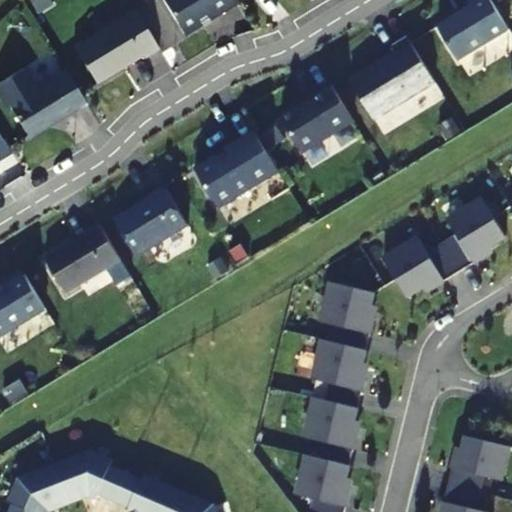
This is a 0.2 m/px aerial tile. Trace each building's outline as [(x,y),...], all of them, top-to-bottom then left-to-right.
[(234,3),(232,0),(161,0),(182,34),(200,24),(199,23),(206,18),(207,19),(234,3)] [(507,30),(488,0),(473,0),(467,4),(468,6),(436,26),(456,60),(507,30)] [(143,58),(157,49),(133,9),(72,46),(95,84),(141,55),(143,58)] [(433,83),(406,38),(391,47),(394,52),(348,80),(372,120),(433,83)] [(69,106),(82,99),(65,72),(35,90),(21,67),(0,80),(0,93),(25,135),(70,109),(69,106)] [(278,117),(300,153),(351,121),(329,85),(306,99),(308,102),(298,108),(297,106),(278,117)] [(276,171),(252,132),(223,150),(225,153),(215,159),(214,157),(193,170),(216,208),(276,171)] [(112,221),(134,257),(186,226),(163,188),(148,197),(150,200),(135,209),(132,209),(112,221)] [(424,234),(393,252),(417,291),(435,280),(438,285),(491,253),(488,248),(506,237),(483,198),(453,217),(461,231),(433,249),(424,234)] [(121,263),(98,226),(69,243),(70,246),(62,251),(60,249),(43,260),(65,297),(121,263)] [(0,335),(43,310),(22,275),(0,288),(0,335)] [(374,293),(331,282),(321,323),(338,327),(334,343),(323,340),(313,380),(330,384),(326,401),(314,398),(305,438),(322,442),(318,458),(307,455),(297,495),(314,499),(310,511),(344,511),(349,494),(344,492),(357,436),(352,435),(365,378),(360,377),(373,321),(368,320),(374,293)] [(484,511),(477,510),(485,477),(502,481),(510,447),(467,436),(462,457),(456,456),(442,511),(484,511)] [(110,500),(122,473),(108,466),(110,462),(87,452),(52,466),(66,502),(85,494),(93,497),(95,493),(110,500)] [(66,502),(52,466),(16,480),(6,503),(11,505),(7,511),(46,511),(47,511),(66,502)] [(166,511),(176,491),(141,476),(139,480),(122,473),(110,500),(126,506),(123,511),(166,511)] [(212,511),(210,506),(176,491),(166,511),(212,511)]
